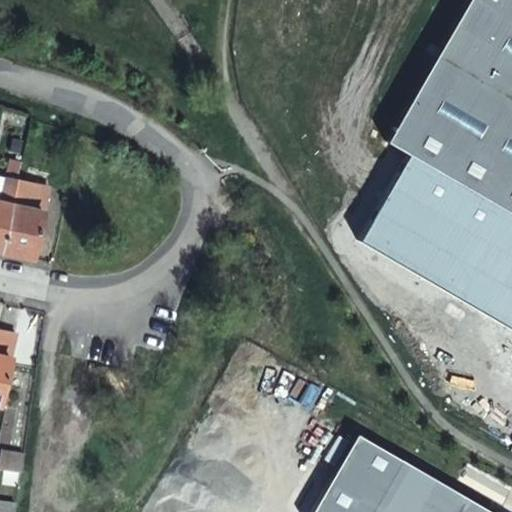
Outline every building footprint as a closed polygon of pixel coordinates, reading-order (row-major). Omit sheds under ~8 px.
[(511,0),(463,0),(382,139),(511,215),(511,0)] [(0,248),(16,179),(2,175),(0,184),(0,248)] [(48,186),(16,179),(0,248),(0,249),(32,257),(48,186)] [(0,388),(13,333),(0,329),(0,388)] [(487,511),(354,435),(310,511),(487,511)] [(1,450),(0,457),(0,467),(6,468),(8,451),(1,450)] [(8,451),(6,468),(21,470),(23,453),(8,451)]
